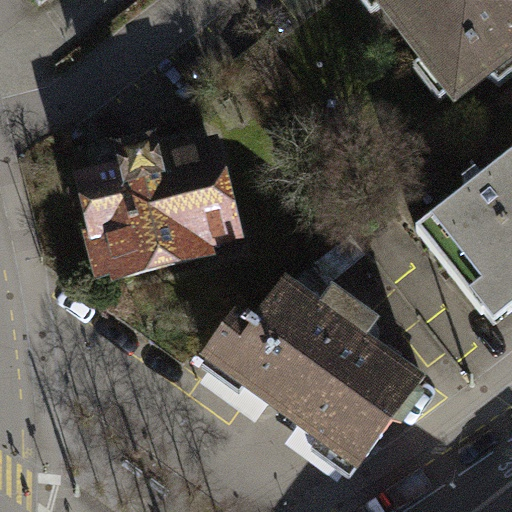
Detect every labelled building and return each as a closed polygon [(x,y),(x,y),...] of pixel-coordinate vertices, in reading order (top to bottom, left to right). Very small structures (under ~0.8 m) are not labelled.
[(511,0),(378,0),(458,101),(511,58),(511,0)] [(300,90),(266,45),(238,67),(272,111),(300,90)] [(91,237),(102,281),(208,256),(206,247),(238,239),(217,151),(157,165),(153,150),(121,157),(125,175),(85,184),(97,236),(91,237)] [(417,232),(483,316),(511,292),(511,158),(481,182),(476,176),(465,185),(470,191),(417,232)] [(348,470),(354,475),(427,376),(289,275),(259,316),(240,303),(198,361),(206,366),(200,374),(233,398),(239,390),(315,446),(309,453),(342,477),(348,470)]
